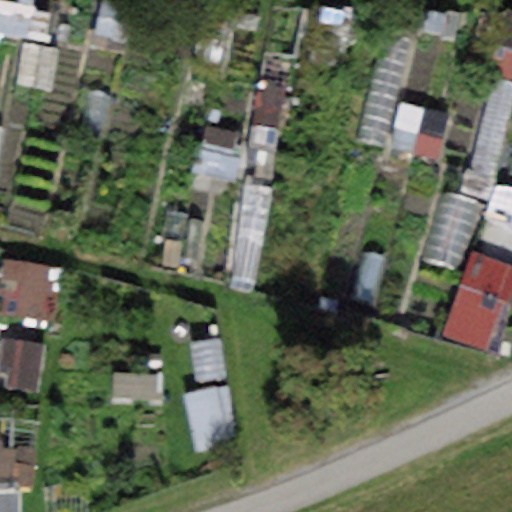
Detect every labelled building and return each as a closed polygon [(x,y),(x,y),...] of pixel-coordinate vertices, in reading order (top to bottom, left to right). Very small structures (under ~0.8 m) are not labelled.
[(0,0),(0,30),(56,40),(62,3),(39,0),(0,0)] [(450,20),(404,6),(367,131),(443,153),(455,114),(403,99),(423,32),(445,38),(450,20)] [(496,169),(511,171),(511,8),(504,7),(471,209),(489,211),(496,169)] [(2,330),(55,340),(69,264),(16,254),(2,330)] [(467,279),(448,333),(490,348),(509,294),(467,279)] [(0,372),(0,381),(43,392),(55,345),(9,334),(0,372)]
